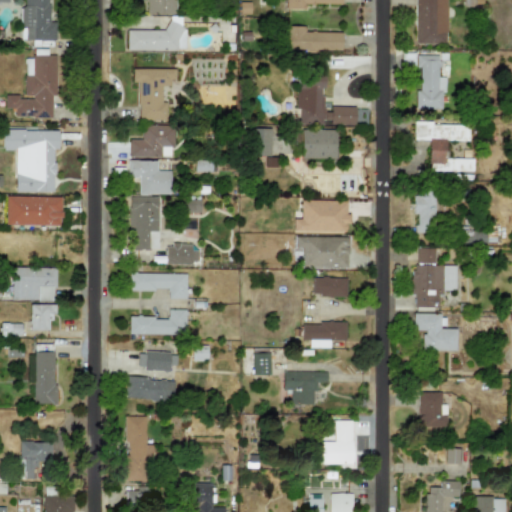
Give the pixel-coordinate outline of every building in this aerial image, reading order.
[(53,41),(53,0),(47,0),(0,0),(0,2),(8,3),(8,0),(24,0),(24,7),(20,7),(20,41),(53,41)] [(145,0),(145,14),(173,14),(173,0),(145,0)] [(339,0),(284,0),(284,9),(305,9),(305,3),(339,3),(339,0)] [(415,0),(415,43),(445,44),(445,0),(415,0)] [(126,30),(126,50),(183,50),(184,23),(165,23),(165,30),(126,30)] [(340,51),(340,33),(303,31),(303,26),(286,26),(285,49),(340,51)] [(414,109),(442,109),(442,77),(438,77),(438,55),(415,55),(415,67),(418,67),(418,91),(415,91),(414,109)] [(53,118),(53,56),(32,56),(32,76),(23,76),(23,96),(4,96),(4,108),(13,108),(13,118),(53,118)] [(172,69),(131,69),(131,83),(137,83),(137,120),(165,120),(165,102),(160,102),(161,86),(172,86),(172,69)] [(297,123),(328,123),(328,107),(322,107),(322,75),(295,75),(295,110),(298,110),(297,123)] [(354,125),(354,107),(330,107),(329,124),(354,125)] [(428,171),(472,171),(472,158),(445,158),(445,140),(467,140),(467,125),(430,125),(430,122),(412,122),(412,140),(428,140),(428,171)] [(159,157),(159,146),(172,146),(172,126),(141,125),(141,140),(128,139),(127,157),(159,157)] [(14,192),(53,192),(53,149),(57,149),(57,129),(2,128),(2,150),(14,150),(14,192)] [(300,158),(335,159),(335,130),(300,129),(300,158)] [(168,194),(169,171),(155,171),(156,161),(127,160),(126,178),(137,178),(137,193),(168,194)] [(4,225),(59,226),(59,196),(5,196),(4,225)] [(127,196),(129,250),(156,249),(156,231),(160,231),(159,196),(127,196)] [(415,213),(415,233),(434,233),(434,196),(412,196),(412,213),(415,213)] [(200,198),(183,198),(182,212),(200,213),(200,198)] [(346,200),(300,199),(299,219),(292,219),(292,231),(346,232),(346,200)] [(164,263),(196,264),(196,251),(190,251),(190,244),(164,243),(164,263)] [(413,308),(437,308),(437,294),(439,294),(440,265),(433,265),(434,248),(412,248),(412,296),(413,296),(413,308)] [(454,291),(454,266),(441,265),(440,290),(454,291)] [(10,298),(51,299),(51,287),(54,288),(55,268),(11,267),(10,298)] [(167,299),(185,299),(185,274),(128,273),(128,290),(167,291),(167,299)] [(345,278),(311,277),(310,296),(344,297),(345,278)] [(50,331),(51,306),(29,305),(28,331),(50,331)] [(127,333),(184,335),(185,310),(166,309),(166,318),(128,317),(127,333)] [(455,351),(455,329),(439,329),(439,314),(412,313),(412,331),(421,331),(421,350),(455,351)] [(0,323),(0,336),(21,336),(20,322),(0,323)] [(344,323),(300,322),(300,340),(308,340),(308,348),(328,348),(328,341),(344,341),(344,323)] [(206,347),(191,346),(190,361),(206,361),(206,347)] [(243,374),(268,375),(268,351),(250,350),(250,358),(243,358),(243,374)] [(174,364),(174,356),(171,356),(171,352),(137,351),(136,370),(168,371),(168,364),(174,364)] [(31,352),(32,404),(54,404),(53,352),(31,352)] [(289,404),(313,405),(313,382),(325,382),(325,372),(281,372),(281,389),(289,389),(289,404)] [(124,399),(171,401),(172,380),(125,378),(124,399)] [(416,393),(418,427),(445,426),(445,405),(441,405),(440,392),(416,393)] [(144,417),(124,416),(122,479),(143,480),(143,457),(150,457),(151,444),(144,444),(144,417)] [(316,464),(352,464),(351,421),(333,421),(333,441),(315,442),(316,464)] [(18,460),(48,460),(48,442),(18,442),(18,460)] [(459,464),(460,449),(444,448),(443,464),(459,464)] [(457,481),(438,481),(438,487),(424,487),(423,511),(451,511),(451,501),(457,501),(457,481)] [(195,511),(223,511),(224,507),(210,507),(210,484),(187,484),(187,507),(195,507),(195,511)] [(156,497),(156,491),(124,490),(123,510),(147,511),(148,497),(156,497)] [(320,511),(320,494),(306,495),(307,511),(320,511)] [(349,511),(349,494),(329,494),(328,511),(349,511)] [(41,511),(70,511),(71,496),(42,495),(41,511)] [(488,511),(489,496),(471,496),(470,511),(488,511)] [(502,511),(503,499),(490,499),(489,511),(502,511)]
